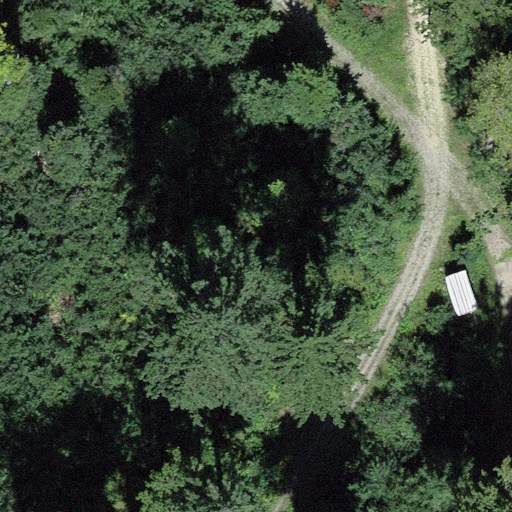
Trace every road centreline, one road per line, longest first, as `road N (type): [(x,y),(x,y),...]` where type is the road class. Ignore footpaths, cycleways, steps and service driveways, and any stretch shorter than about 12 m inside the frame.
road 1 (track): [(287,511),(464,183),(432,0)]
road 2 (track): [(511,260),(464,183),(281,0)]
